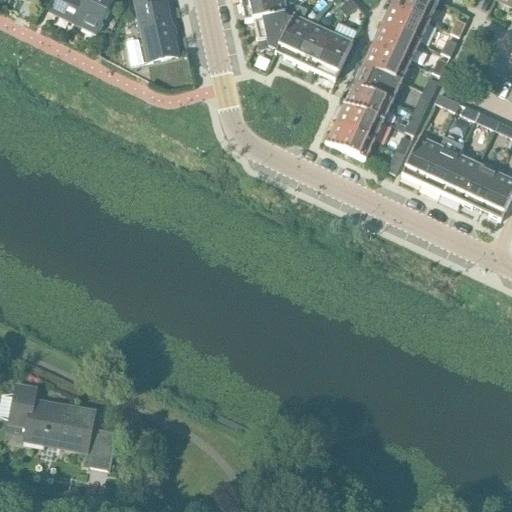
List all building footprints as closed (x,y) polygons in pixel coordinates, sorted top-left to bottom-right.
[(57,0),(49,18),(94,40),(113,0),(57,0)] [(132,0),(147,66),(177,60),(166,7),(160,8),(157,0),(132,0)] [(283,0),(263,0),(239,5),(242,17),(244,16),(246,25),(243,25),(244,26),(252,25),(252,24),(284,17),(292,21),(297,9),(290,6),(285,7),(283,0)] [(328,0),(328,1),(335,8),(344,0),(328,0)] [(395,0),(390,10),(428,28),(438,8),(421,0),(395,0)] [(511,0),(495,0),(494,3),(511,11),(511,0)] [(345,20),(357,10),(350,2),(338,12),(345,20)] [(292,21),(275,58),(275,59),(276,56),(284,60),(283,62),(294,67),(312,30),(302,25),(307,14),(297,9),(292,21)] [(428,28),(390,10),(381,30),(419,48),(428,28)] [(284,17),(252,24),(252,25),(258,54),(267,52),(275,56),(274,58),(275,58),(292,21),(284,17)] [(455,24),(449,37),(458,42),(465,28),(455,24)] [(314,77),(331,39),(312,30),(294,67),(314,77)] [(419,48),(381,30),(372,50),(410,67),(419,48)] [(334,86),(351,48),(331,39),(314,77),(334,86)] [(446,43),(440,57),(449,61),(456,48),(446,43)] [(410,67),(372,50),(363,68),(401,86),(410,67)] [(437,63),(431,77),(440,81),(447,67),(437,63)] [(401,86),(363,68),(354,88),(392,106),(401,86)] [(428,83),(422,96),(431,101),(438,87),(428,83)] [(392,106),(354,88),(345,108),(383,125),(392,106)] [(439,98),(434,108),(455,117),(459,108),(439,98)] [(419,102),(413,116),(422,120),(428,106),(419,102)] [(383,125),(345,108),(336,127),(374,145),(383,125)] [(473,126),(478,116),(465,110),(460,120),(473,126)] [(494,135),(498,126),(478,116),(473,126),(494,135)] [(404,135),(413,140),(419,126),(410,122),(404,135)] [(374,145),(336,127),(327,148),(365,165),(374,145)] [(511,132),(504,129),(500,138),(511,143),(511,132)] [(419,140),(401,180),(402,181),(419,189),(420,189),(421,189),(440,149),(439,149),(419,140)] [(394,155),(404,159),(410,146),(401,141),(394,155)] [(440,149),(421,189),(422,190),(439,198),(440,198),(441,199),(459,158),(463,150),(462,150),(443,141),(440,149)] [(459,158),(441,199),(442,199),(459,207),(460,207),(479,167),(459,158)] [(385,175),(395,179),(401,166),(392,161),(385,175)] [(479,167),(460,207),(471,213),(472,210),(480,214),(479,216),(498,176),(479,167)] [(511,182),(498,176),(479,216),(480,217),(481,214),(489,218),(488,220),(490,222),(498,225),(500,226),(511,198),(511,182)] [(109,476),(117,437),(91,432),(93,420),(33,408),(36,393),(15,389),(8,427),(27,431),(24,444),(85,456),(82,471),(88,472),(88,471),(107,475),(106,476),(109,476)] [(114,511),(116,506),(102,503),(101,511),(103,511),(114,511)]
